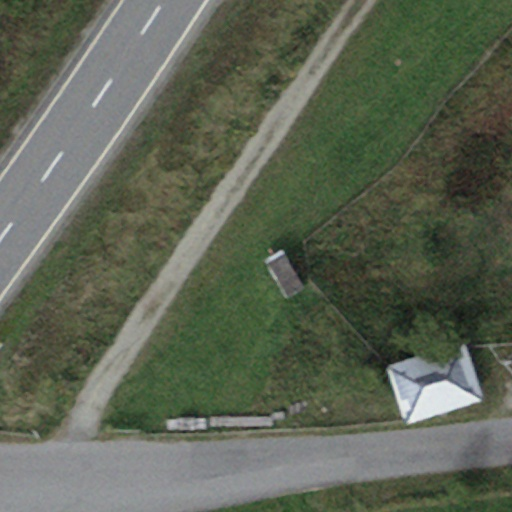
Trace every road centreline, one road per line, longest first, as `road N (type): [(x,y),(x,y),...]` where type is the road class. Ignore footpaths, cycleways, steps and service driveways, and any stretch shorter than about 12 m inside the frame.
road 1 (track): [(47,471),(354,0)]
road 2 (unclassified): [(0,470),(324,459),(511,439)]
road 3 (primary): [(165,0),(0,240)]
